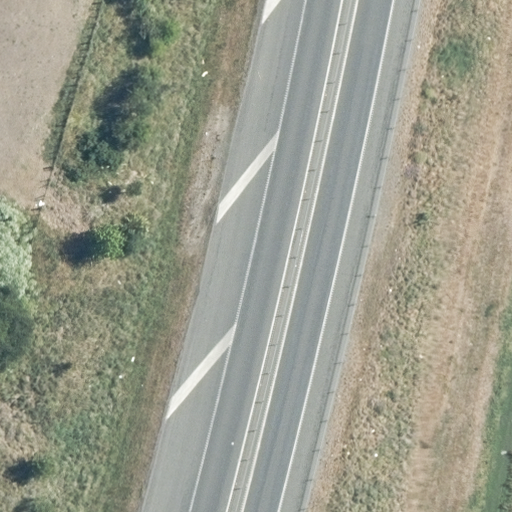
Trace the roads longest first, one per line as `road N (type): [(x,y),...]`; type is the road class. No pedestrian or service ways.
road 1 (trunk): [(197,511),(319,0)]
road 2 (trunk): [(377,0),(265,511)]
